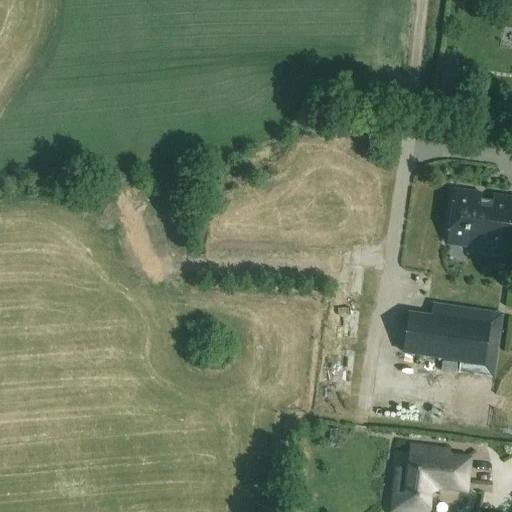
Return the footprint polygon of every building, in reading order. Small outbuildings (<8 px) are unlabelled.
[(442,70),(440,90),(469,94),(472,74),(442,70)] [(511,197),(457,190),(454,210),(449,245),(511,253),(511,197)] [(409,312),(403,354),(483,365),(489,323),(409,312)] [(363,351),(336,351),(336,382),(362,382),(363,351)] [(436,450),(410,447),(408,470),(396,468),(394,494),(403,495),(401,511),(427,511),(430,491),(431,491),(432,491),(433,491),(434,491),(435,490),(436,489),(437,489),(437,488),(438,487),(438,486),(438,485),(439,480),(467,483),(470,459),(470,457),(469,457),(468,459),(445,456),(445,455),(436,454),(436,450)]
